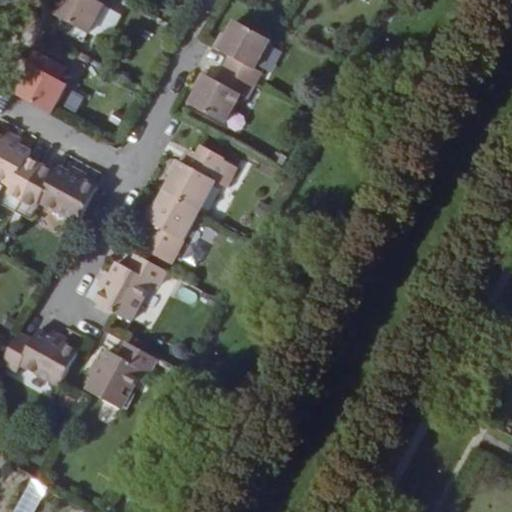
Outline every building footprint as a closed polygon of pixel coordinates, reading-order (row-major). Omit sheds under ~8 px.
[(61,0),(61,1),(54,16),(88,34),(103,4),(109,7),(112,0),(61,0)] [(221,69),(252,86),(259,73),(253,69),(269,40),(234,21),(226,36),(218,51),(228,56),(221,69)] [(218,51),(226,36),(222,34),(214,48),(218,51)] [(65,67),(36,50),(28,64),(31,66),(23,80),(22,81),(15,95),(49,114),(65,85),(58,81),(65,67)] [(31,66),(28,64),(20,79),(23,80),(31,66)] [(245,99),(252,86),(221,69),(215,81),(204,76),(196,90),(188,104),(223,124),(239,95),(245,99)] [(191,87),(196,90),(204,76),(199,73),(191,87)] [(5,132),(3,137),(15,143),(17,139),(5,132)] [(3,137),(0,134),(0,181),(10,187),(2,200),(16,208),(37,169),(24,162),(27,157),(30,151),(15,143),(3,137)] [(162,192),(197,211),(219,170),(232,176),(243,156),(228,149),(229,147),(207,135),(196,155),(190,152),(183,164),(179,162),(171,177),(162,192)] [(24,162),(37,169),(41,164),(27,157),(24,162)] [(171,177),(179,162),(175,160),(166,175),(171,177)] [(41,164),(37,169),(51,177),(54,171),(41,164)] [(37,169),(16,208),(30,216),(38,202),(77,223),(97,188),(83,180),(72,174),(57,166),(54,171),(51,177),(37,169)] [(72,174),(83,180),(85,176),(74,170),(72,174)] [(169,263),(197,211),(162,192),(155,206),(147,221),(151,223),(143,236),(145,238),(140,248),(169,263)] [(143,218),(147,221),(155,206),(151,203),(143,218)] [(201,266),(220,231),(195,218),(176,253),(201,266)] [(156,285),(164,271),(134,254),(126,268),(116,262),(107,277),(100,288),(93,301),(113,313),(129,321),(151,282),(156,285)] [(100,288),(107,277),(102,274),(96,286),(100,288)] [(20,365),(58,386),(78,351),(39,330),(32,340),(17,331),(11,342),(0,362),(16,371),(20,365)] [(148,373),(156,359),(125,342),(117,356),(107,350),(99,364),(92,376),(85,389),(119,408),(141,369),(148,373)] [(87,374),(92,376),(99,364),(94,362),(87,374)]
